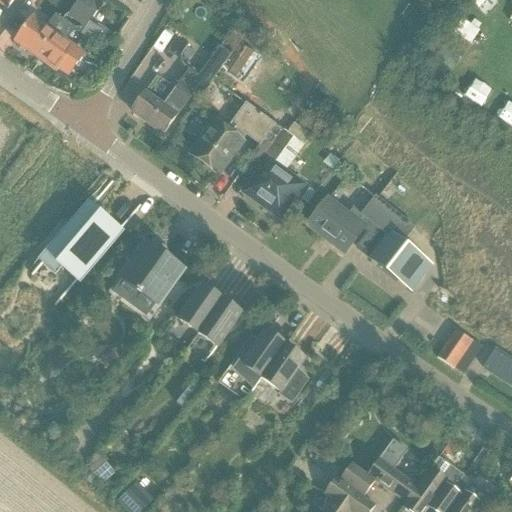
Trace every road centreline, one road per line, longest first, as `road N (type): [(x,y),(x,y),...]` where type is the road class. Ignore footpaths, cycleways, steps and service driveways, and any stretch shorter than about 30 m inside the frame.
road 1 (unclassified): [(511,434),(86,128)]
road 2 (residential): [(86,128),(160,0)]
